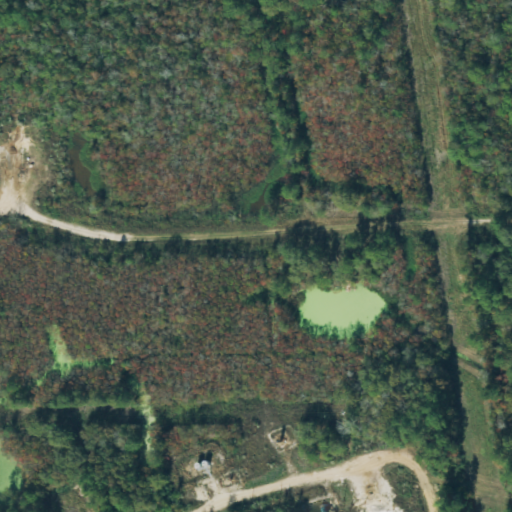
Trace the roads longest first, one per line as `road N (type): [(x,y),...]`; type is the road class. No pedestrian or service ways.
road 1 (track): [(511,188),(273,184),(0,213)]
road 2 (track): [(418,511),(396,471),(278,486),(214,511)]
road 3 (track): [(217,0),(258,105),(273,184)]
